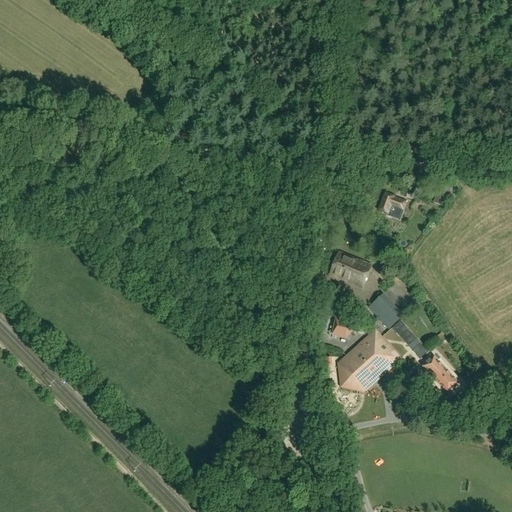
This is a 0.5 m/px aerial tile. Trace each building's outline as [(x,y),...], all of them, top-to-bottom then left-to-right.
[(408,189),(407,197),(417,198),(418,190),(408,189)] [(408,201),(386,193),(380,209),(388,213),(391,205),(404,210),(408,201)] [(329,276),(363,291),(373,265),(340,251),(329,276)] [(393,287),(399,280),(394,276),(389,283),(393,287)] [(386,291),(371,304),(392,326),(406,313),(386,291)] [(333,334),(345,337),(353,332),(355,323),(336,318),(333,334)] [(397,337),(415,359),(428,348),(409,326),(397,337)] [(377,372),(384,373),(395,363),(395,359),(395,354),(380,337),(370,336),(360,345),(360,350),(359,355),(349,355),(339,364),(341,386),(363,391),(374,382),(374,375),(376,373),(377,372)] [(459,384),(435,357),(423,367),(447,394),(459,384)] [(400,368),(393,373),(398,380),(405,375),(400,368)] [(109,382),(100,392),(111,403),(120,394),(109,382)] [(417,404),(420,390),(413,389),(406,387),(403,401),(410,402),(417,404)]
